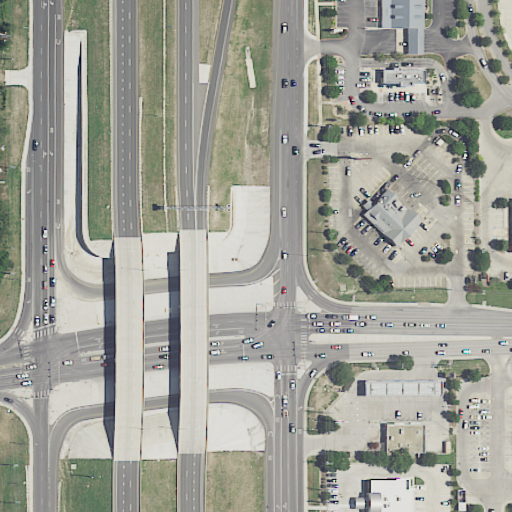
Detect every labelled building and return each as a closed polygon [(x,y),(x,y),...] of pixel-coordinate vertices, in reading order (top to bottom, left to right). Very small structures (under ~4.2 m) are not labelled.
[(380,0),(422,0),(422,43),(422,54),(405,54),(405,43),(405,27),(380,27),(380,0)] [(382,82),(422,82),(422,70),(382,70),(382,82)] [(362,214),(387,188),(420,220),(395,246),(362,214)] [(204,456),(204,227),(175,227),(175,456),(204,456)] [(364,381),(364,395),(439,395),(439,381),(364,381)] [(386,450),(385,424),(422,424),(422,451),(386,450)] [(411,511),(411,488),(405,488),(405,478),(392,478),(392,480),(367,480),(367,492),(365,492),(365,511),(411,511)]
